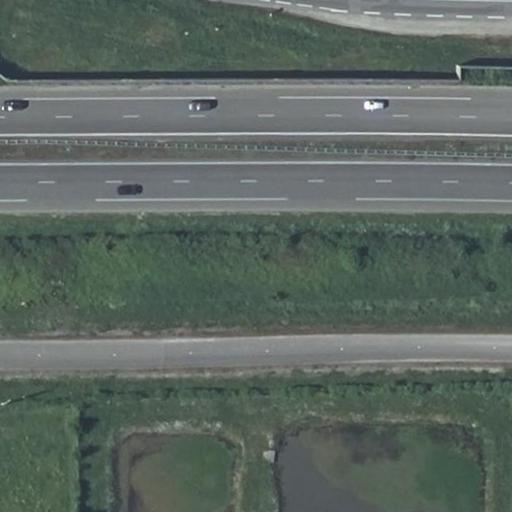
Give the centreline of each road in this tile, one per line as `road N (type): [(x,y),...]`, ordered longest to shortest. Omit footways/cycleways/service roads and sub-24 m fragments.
road 1 (tertiary): [(511,353),(0,355)]
road 2 (trunk): [(511,117),(0,117)]
road 3 (trunk): [(0,182),(511,182)]
